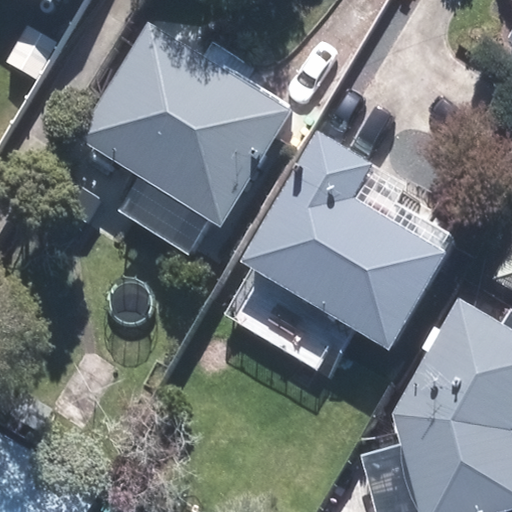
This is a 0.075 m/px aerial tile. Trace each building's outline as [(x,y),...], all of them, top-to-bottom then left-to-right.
[(12,0),(39,15),(47,0),(12,0)] [(148,40),(77,152),(211,235),(282,125),(148,40)] [(308,151),(234,273),(381,362),(437,270),(344,215),(363,184),(308,151)] [(511,246),(489,285),(511,298),(511,246)] [(500,511),(511,509),(511,327),(458,297),(392,414),(418,511),(500,511)] [(0,440),(0,511),(89,511),(97,501),(0,440)]
